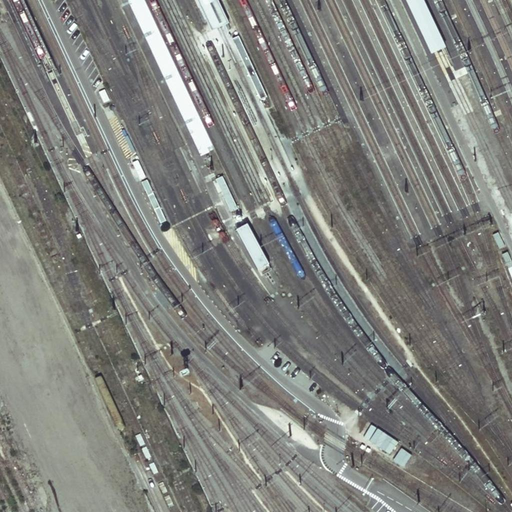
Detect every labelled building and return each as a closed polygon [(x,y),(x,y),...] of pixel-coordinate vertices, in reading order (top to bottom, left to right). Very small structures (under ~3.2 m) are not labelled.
[(219,0),(198,0),(213,31),(230,23),(219,0)] [(408,0),(434,54),(448,47),(426,0),(408,0)] [(236,228),(259,268),(269,263),(247,222),(236,228)] [(500,248),(505,245),(499,232),(494,235),(500,248)] [(359,435),(390,455),(399,441),(367,421),(359,435)] [(402,448),(393,462),(403,469),(412,455),(402,448)]
